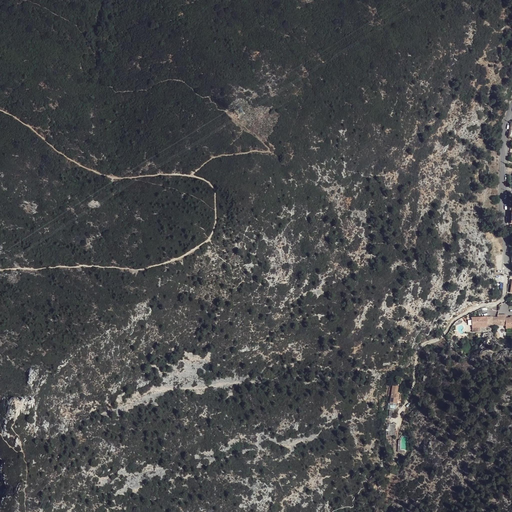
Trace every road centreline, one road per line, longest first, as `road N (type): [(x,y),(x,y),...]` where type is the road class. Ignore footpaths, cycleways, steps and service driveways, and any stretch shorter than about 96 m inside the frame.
road 1 (track): [(401,422),(421,348),(462,315),(499,302),(505,276)]
road 2 (residential): [(505,276),(501,136),(511,98)]
